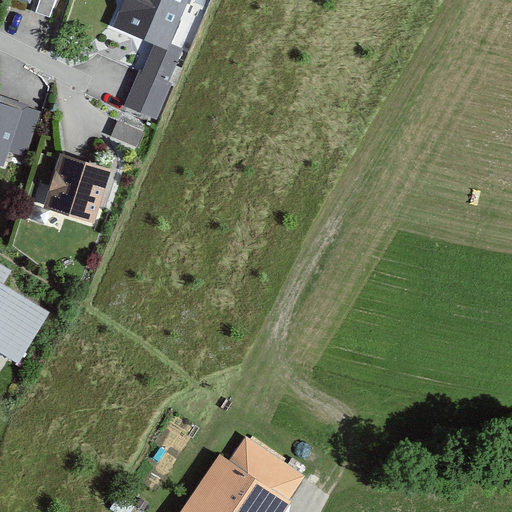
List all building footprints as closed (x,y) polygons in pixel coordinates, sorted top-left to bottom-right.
[(184,0),(120,0),(109,27),(147,43),(121,106),(154,119),(182,51),(166,44),(184,0)] [(18,107),(0,101),(0,162),(2,163),(18,107)] [(104,166),(52,152),(38,208),(89,222),(104,166)] [(12,271),(0,264),(0,355),(15,364),(45,311),(3,287),(12,271)] [(303,472),(246,434),(229,459),(220,453),(179,511),(281,511),(292,497),(288,494),(303,472)]
